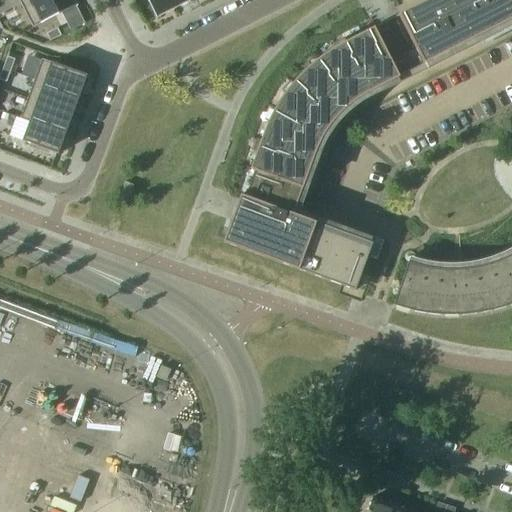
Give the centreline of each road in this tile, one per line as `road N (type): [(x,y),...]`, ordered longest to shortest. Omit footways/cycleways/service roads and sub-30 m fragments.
road 1 (tertiary): [(226,511),(242,457),(243,411),(212,341),(165,304),(0,236)]
road 2 (residential): [(140,67),(120,85),(83,185),(61,193),(0,170)]
road 3 (residential): [(140,67),(272,0)]
